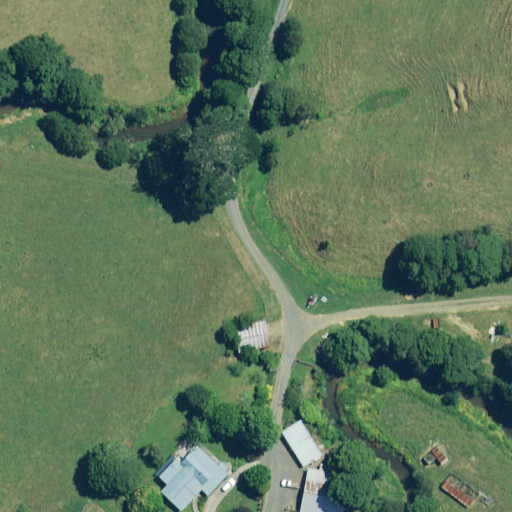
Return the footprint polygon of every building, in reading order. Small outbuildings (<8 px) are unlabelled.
[(267,322),(237,327),(240,350),(271,345),(267,322)] [(323,454),(302,420),(283,432),(304,466),(323,454)] [(440,443),(432,450),(445,464),(452,457),(440,443)] [(229,474),(197,444),(181,461),(174,455),(156,474),(168,484),(161,492),(182,511),(202,489),(210,495),(229,474)] [(336,465),(321,463),(320,470),(309,469),(301,511),(344,511),(351,474),(335,471),(336,465)] [(478,495),(451,475),(442,487),(469,507),(478,495)]
